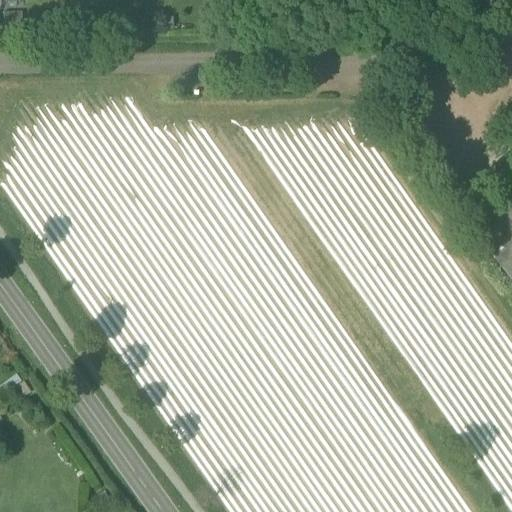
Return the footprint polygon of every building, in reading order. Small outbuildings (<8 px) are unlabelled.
[(3,15),(4,38),(22,38),(21,14),(3,15)] [(397,123),(404,133),(422,120),(415,110),(397,123)] [(481,243),(502,270),(511,263),(511,265),(511,199),(490,216),(496,224),(499,229),(481,243)] [(496,224),(490,216),(482,207),(473,213),(487,231),(496,224)] [(511,283),(511,265),(511,263),(502,270),(511,283)]
